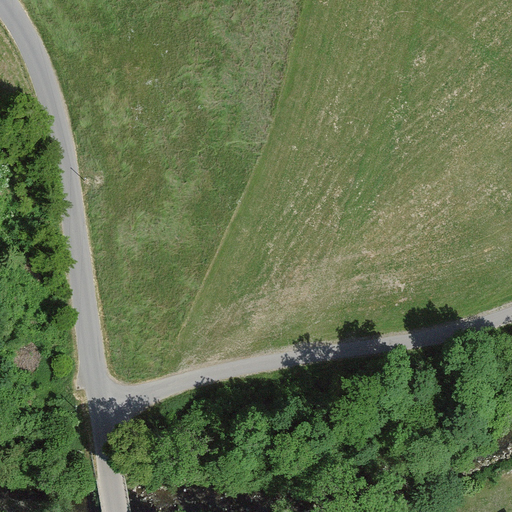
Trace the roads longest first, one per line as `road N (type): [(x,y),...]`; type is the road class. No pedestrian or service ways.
road 1 (unclassified): [(108,408),(77,208),(4,0)]
road 2 (residential): [(108,408),(167,384),(439,336),(511,310)]
